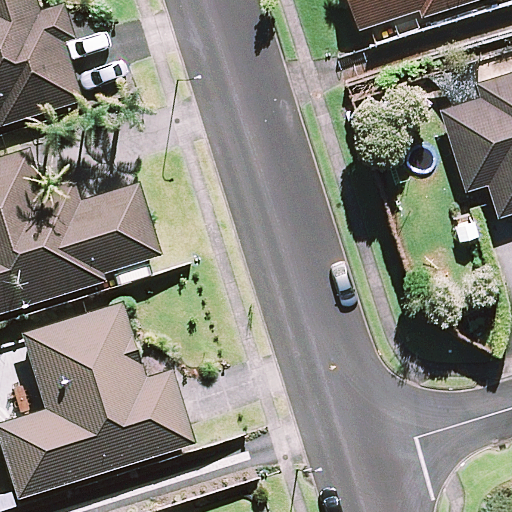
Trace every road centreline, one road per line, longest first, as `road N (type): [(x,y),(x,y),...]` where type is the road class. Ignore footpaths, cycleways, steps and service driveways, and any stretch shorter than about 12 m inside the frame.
road 1 (residential): [(362,456),(220,0)]
road 2 (residential): [(511,412),(362,456)]
